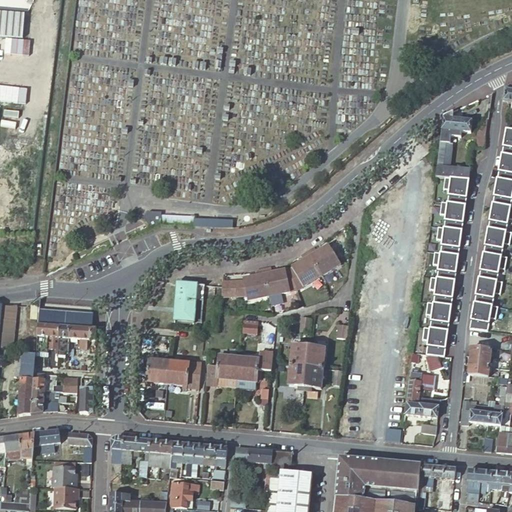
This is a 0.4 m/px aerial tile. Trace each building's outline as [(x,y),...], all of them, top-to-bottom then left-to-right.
[(0,39),(23,40),(25,16),(0,14),(0,39)] [(454,121),(454,112),(443,117),(439,145),(449,146),(450,138),(459,140),(460,134),(470,135),(469,148),(471,148),(483,150),(487,125),(454,121)] [(511,130),(505,129),(501,154),(511,155),(511,130)] [(437,167),(435,178),(444,179),(468,181),(471,150),(461,149),(459,168),(437,167)] [(511,155),(501,154),(496,179),(511,181),(511,155)] [(468,181),(444,179),(442,190),(448,191),(446,204),(464,206),(468,181)] [(511,181),(496,179),(492,204),(510,207),(511,195),(511,181)] [(446,204),(440,203),(439,215),(444,216),(443,229),(461,232),(464,206),(446,204)] [(511,207),(510,207),(492,204),(487,229),(506,232),(508,219),(511,219),(511,207)] [(142,220),(147,230),(159,225),(160,217),(153,217),(153,214),(146,213),(142,220)] [(159,225),(190,227),(190,219),(160,217),(159,225)] [(222,230),(231,230),(231,223),(194,221),(194,218),(190,217),(190,219),(190,227),(191,227),(191,229),(206,230),(222,230)] [(443,229),(437,228),(435,241),(441,241),(439,254),(458,257),(461,232),(443,229)] [(506,232),(487,229),(483,254),(501,257),(503,244),(509,245),(511,233),(506,232)] [(315,254),(312,250),(310,251),(306,253),(320,278),(339,267),(327,247),(315,254)] [(290,270),(302,289),(320,278),(306,253),(299,258),(302,262),(290,270)] [(439,254),(434,254),(432,266),(438,267),(436,280),(454,282),(458,257),(439,254)] [(501,257),(483,254),(478,280),(497,282),(499,269),(505,270),(507,258),(501,257)] [(267,298),(289,293),(284,271),(270,274),(268,268),(261,269),(267,298)] [(261,269),(253,271),(254,277),(240,280),(241,282),(244,296),(245,302),(267,298),(261,269)] [(289,293),(296,291),(288,270),(284,271),(289,293)] [(288,270),(296,291),(302,289),(290,270),(288,270)] [(436,280),(430,279),(429,291),(434,292),(433,305),(451,307),(454,282),(436,280)] [(497,282),(478,280),(474,305),(492,308),(494,294),(500,295),(502,283),(497,282)] [(241,282),(222,283),(221,297),(244,296),(241,282)] [(175,321),(202,323),(203,301),(201,301),(203,286),(178,285),(175,321)] [(433,305),(427,304),(425,316),(431,317),(429,330),(447,333),(451,307),(433,305)] [(474,305),(469,331),(488,333),(490,320),(496,321),(498,308),(492,308),(474,305)] [(17,307),(3,306),(0,344),(0,348),(14,349),(17,307)] [(93,314),(40,310),(39,325),(50,326),(60,326),(71,327),(82,328),(92,329),(93,314)] [(310,321),(299,320),(298,334),(308,335),(310,321)] [(50,326),(39,325),(37,348),(41,348),(42,342),(44,342),(44,337),(49,338),(50,326)] [(255,335),(256,326),(243,325),(242,333),(255,335)] [(60,326),(50,326),(49,338),(60,338),(60,326)] [(71,327),(60,326),(60,338),(59,342),(65,342),(65,339),(70,339),(71,327)] [(81,340),(82,328),(71,327),(70,339),(81,340)] [(346,342),(348,328),(338,327),(336,340),(346,342)] [(97,329),(92,329),(82,328),(81,340),(80,350),(87,350),(87,347),(87,346),(87,341),(91,341),(96,341),(97,329)] [(429,330),(424,329),(422,342),(428,343),(426,356),(429,357),(437,358),(444,359),(447,333),(429,330)] [(37,348),(37,354),(48,355),(48,351),(49,338),(44,337),(44,342),(42,342),(41,348),(37,348)] [(60,338),(49,338),(48,351),(55,352),(55,355),(58,355),(59,350),(59,342),(60,338)] [(69,350),(70,339),(65,339),(65,342),(59,342),(59,350),(69,350)] [(307,388),(321,390),(325,351),(312,349),(312,346),(307,345),(307,349),(293,347),(289,386),(302,388),(302,391),(307,392),(307,388)] [(493,351),(472,349),(471,358),(492,361),(493,351)] [(237,382),(257,384),(260,362),(219,357),(218,368),(217,380),(237,382)] [(437,358),(429,357),(429,358),(426,359),(430,372),(440,369),(437,358)] [(491,369),(492,361),(471,358),(470,366),(491,369)] [(186,388),(188,388),(190,365),(188,365),(150,361),(148,384),(186,388)] [(189,363),(188,365),(190,365),(188,388),(186,388),(186,390),(199,391),(201,365),(189,363)] [(490,379),(491,369),(470,366),(469,375),(469,376),(490,379)] [(217,380),(218,368),(208,367),(206,386),(216,387),(217,380)] [(23,372),(19,417),(32,416),(33,402),(34,391),(35,381),(30,381),(30,373),(23,372)] [(340,389),(342,374),(334,373),(332,388),(340,389)] [(35,377),(35,381),(34,391),(46,393),(63,394),(63,387),(56,387),(53,387),(53,378),(49,378),(35,377)] [(439,408),(440,398),(420,396),(422,379),(412,378),(412,384),(409,384),(406,404),(439,408)] [(94,411),(95,380),(82,379),(81,411),(94,411)] [(237,389),(237,382),(217,380),(216,387),(237,389)] [(77,394),(78,382),(64,381),(63,387),(63,394),(77,394)] [(34,391),(33,402),(45,403),(45,402),(60,403),(72,404),(73,399),(73,398),(59,397),(59,400),(52,399),(52,397),(46,396),(46,393),(34,391)] [(505,398),(503,412),(510,413),(511,403),(511,395),(505,394),(505,398)] [(503,412),(505,398),(500,397),(499,407),(494,406),(494,409),(488,408),(487,414),(490,415),(488,426),(500,428),(503,412)] [(33,402),(32,416),(45,414),(59,413),(60,403),(45,402),(45,403),(33,402)] [(461,422),(488,426),(490,415),(487,414),(488,408),(469,406),(470,402),(464,402),(461,422)] [(406,404),(405,416),(437,420),(439,408),(406,404)] [(436,437),(437,427),(423,426),(422,436),(436,437)] [(401,444),(401,432),(387,431),(386,443),(401,444)] [(61,445),(60,433),(60,432),(36,435),(37,446),(40,446),(42,445),(42,447),(48,446),(48,450),(55,449),(56,449),(56,445),(61,445)] [(84,464),(92,465),(93,440),(89,436),(70,434),(68,446),(88,448),(88,450),(84,450),(84,464)] [(28,464),(33,464),(34,461),(34,458),(34,450),(35,435),(21,437),(24,452),(23,459),(28,459),(28,464)] [(7,460),(23,459),(24,452),(21,437),(5,439),(7,453),(7,460)] [(113,441),(112,459),(123,460),(125,439),(116,438),(113,441)] [(498,438),(496,454),(504,454),(506,439),(498,438)] [(151,454),(152,442),(125,439),(123,460),(123,464),(132,465),(133,459),(133,453),(141,453),(151,454)] [(161,455),(163,442),(152,442),(151,454),(161,455)] [(173,456),(174,443),(163,442),(161,455),(173,456)] [(184,444),(174,443),(173,456),(171,470),(170,479),(177,480),(178,471),(176,471),(177,469),(182,469),(182,464),(184,444)] [(195,445),(184,444),(182,464),(189,465),(189,470),(193,470),(193,469),(195,445)] [(204,466),(206,446),(195,445),(193,469),(198,470),(199,466),(204,466)] [(48,446),(42,447),(43,455),(56,453),(55,449),(48,450),(48,446)] [(215,467),(217,447),(206,446),(204,466),(215,467)] [(226,468),(228,448),(217,447),(215,467),(214,472),(217,472),(217,468),(226,468)] [(271,472),(272,469),(274,453),(237,449),(235,462),(265,464),(264,469),(263,468),(262,479),(267,480),(266,485),(270,485),(271,472)] [(292,465),(293,454),(274,453),(272,469),(284,471),(285,464),(292,465)] [(160,469),(161,455),(151,454),(150,463),(149,468),(160,469)] [(171,470),(173,456),(161,455),(160,469),(171,470)] [(423,464),(341,456),(334,511),(415,511),(416,507),(365,501),(366,486),(420,492),(423,466),(423,464)] [(149,468),(150,463),(141,462),(140,479),(148,479),(149,468)] [(434,467),(423,466),(420,492),(420,497),(427,498),(428,488),(432,488),(433,479),(434,467)] [(445,468),(434,467),(433,479),(444,480),(445,468)] [(56,489),(77,490),(78,482),(76,482),(76,476),(77,469),(55,468),(54,488),(56,489)] [(457,469),(445,468),(444,480),(455,481),(457,469)] [(493,472),(469,470),(467,493),(467,501),(477,502),(479,502),(480,484),(491,485),(493,472)] [(225,481),(225,473),(217,472),(214,472),(214,480),(225,481)] [(309,511),(313,477),(271,472),(270,485),(267,511),(266,511),(309,511)] [(504,473),(493,472),(491,485),(502,486),(504,473)] [(511,477),(511,474),(504,473),(502,486),(511,487),(511,477)] [(224,483),(212,483),(211,490),(224,492),(224,483)] [(480,484),(479,502),(485,503),(489,504),(491,490),(491,485),(480,484)] [(173,485),(170,508),(187,510),(187,503),(192,503),(193,495),(188,494),(189,486),(173,485)] [(79,498),(80,490),(77,490),(56,489),(55,509),(77,511),(77,503),(77,498),(79,498)] [(15,511),(24,511),(30,511),(32,490),(21,490),(15,503),(15,511)] [(7,511),(15,511),(15,503),(11,503),(12,495),(8,495),(7,503),(3,503),(2,510),(7,511)] [(131,496),(111,495),(111,507),(131,508),(131,503),(131,496)] [(140,511),(141,503),(131,503),(131,508),(130,511),(140,511)] [(197,510),(210,511),(211,504),(198,503),(197,510)]
